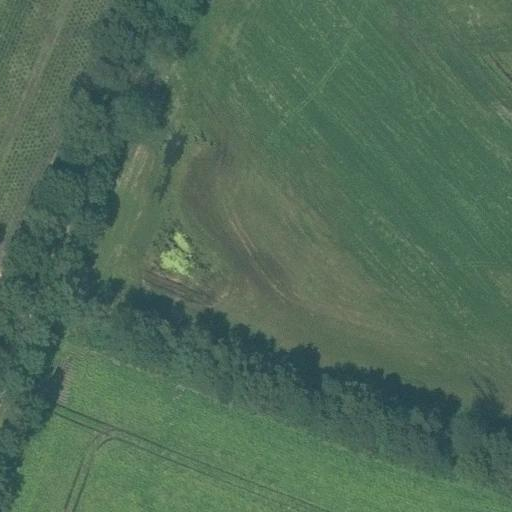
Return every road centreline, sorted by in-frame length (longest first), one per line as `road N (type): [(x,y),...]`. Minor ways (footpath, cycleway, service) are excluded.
road 1 (track): [(35,293),(511,456)]
road 2 (track): [(160,0),(35,293)]
